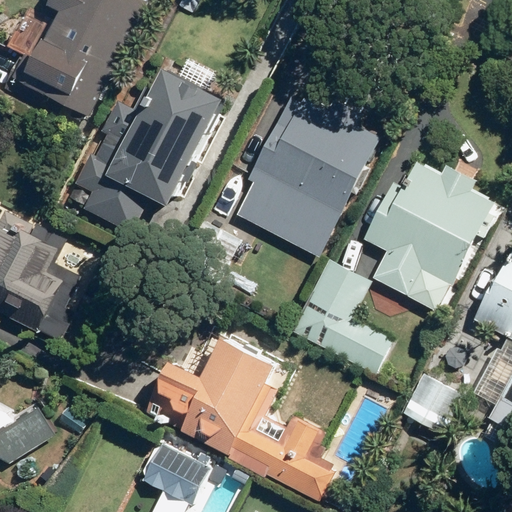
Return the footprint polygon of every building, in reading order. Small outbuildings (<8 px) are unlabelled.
[(52,0),(51,4),(63,11),(39,56),(31,52),(26,60),(23,58),(7,88),(46,108),(54,94),(93,115),(153,0),(52,0)] [(21,21),(0,11),(0,42),(9,47),(21,21)] [(155,89),(149,86),(137,108),(122,100),(106,131),(111,134),(99,156),(94,153),(79,182),(96,191),(88,207),(135,232),(155,194),(172,203),(228,97),(168,66),(155,89)] [(304,101),(293,95),(251,176),(257,179),(240,214),(324,256),(384,137),(362,125),(368,114),(312,86),(304,101)] [(407,186),(397,181),(367,238),(390,250),(376,277),(440,310),(497,201),(475,189),(481,179),(451,163),(445,174),(421,161),(407,186)] [(37,230),(10,217),(0,236),(0,310),(62,341),(77,310),(70,307),(85,275),(58,262),(70,238),(41,223),(37,230)] [(244,237),(206,218),(181,265),(219,285),(244,237)] [(511,255),(478,320),(511,336),(511,376),(500,400),(511,405),(511,255)] [(374,280),(333,258),(295,331),(378,373),(396,338),(355,316),(374,280)] [(280,364),(226,336),(206,375),(175,358),(148,410),(318,499),(340,457),(254,412),(280,364)] [(466,393),(426,373),(406,412),(446,432),(466,393)] [(92,421),(70,404),(60,417),(83,434),(92,421)] [(0,456),(13,464),(62,433),(43,407),(0,433),(0,456)] [(214,466),(166,441),(146,479),(195,504),(214,466)]
